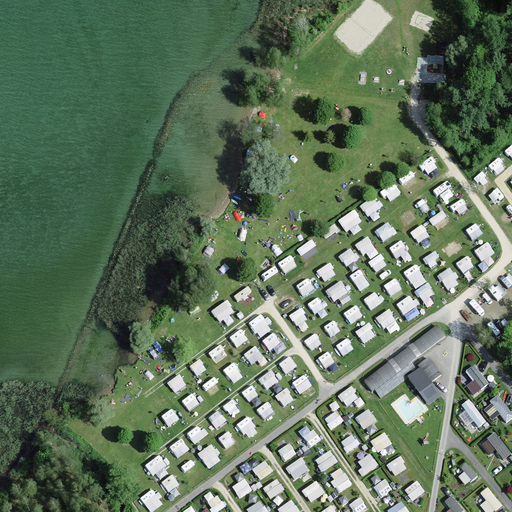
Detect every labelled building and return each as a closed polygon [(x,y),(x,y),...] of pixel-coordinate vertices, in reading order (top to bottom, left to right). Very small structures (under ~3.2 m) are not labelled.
[(401,177),(404,186),(417,182),(414,173),(401,177)] [(390,199),(401,192),(396,184),(385,190),(390,199)] [(423,212),(436,203),(429,193),(416,202),(423,212)] [(373,197),(363,205),(374,218),(384,210),(373,197)] [(461,219),(472,211),(462,198),(451,205),(461,219)] [(403,223),(417,218),(412,207),(399,212),(403,223)] [(339,219),(346,231),(364,219),(356,208),(339,219)] [(431,217),(437,228),(450,221),(444,209),(431,217)] [(384,240),(397,230),(389,220),(376,230),(384,240)] [(472,238),(483,233),(478,223),(467,228),(472,238)] [(417,241),(430,236),(425,224),(412,230),(417,241)] [(358,242),(369,259),(380,253),(369,235),(358,242)] [(451,254),(461,246),(455,237),(444,244),(451,254)] [(312,238),(298,249),(302,254),(316,244),(312,238)] [(397,257),(409,250),(403,239),(391,247),(397,257)] [(476,249),(483,259),(496,251),(489,240),(476,249)] [(339,256),(347,266),(359,256),(351,246),(339,256)] [(376,271),(388,263),(382,253),(369,260),(376,271)] [(286,271),(298,263),(292,254),(280,262),(286,271)] [(464,271),(474,264),(468,256),(459,263),(464,271)] [(323,279),(337,274),(332,262),(318,267),(323,279)] [(412,282),(425,274),(417,263),(405,271),(412,282)] [(356,286),(371,276),(364,265),(349,275),(356,286)] [(449,289),(461,282),(450,266),(439,274),(449,289)] [(295,285),(302,296),(316,287),(309,276),(295,285)] [(390,294),(403,288),(398,277),(385,283),(390,294)] [(327,289),(334,301),(349,292),(342,280),(327,289)] [(428,281),(416,290),(424,300),(436,290),(428,281)] [(282,306),(295,302),(290,290),(278,295),(282,306)] [(365,298),(372,308),(383,300),(376,290),(365,298)] [(404,314),(418,305),(411,294),(397,303),(404,314)] [(310,301),(315,312),(326,307),(321,296),(310,301)] [(211,310),(219,322),(225,317),(228,322),(236,316),(225,300),(211,310)] [(351,322),(364,314),(357,303),(344,312),(351,322)] [(294,324),(307,320),(303,308),(290,312),(294,324)] [(384,326),(397,318),(390,308),(377,316),(384,326)] [(262,313),(251,319),(258,330),(269,324),(262,313)] [(325,325),(329,335),(341,330),(336,320),(325,325)] [(364,341),(378,333),(371,321),(357,329),(364,341)] [(231,335),(238,345),(250,337),(243,327),(231,335)] [(421,358),(446,339),(437,327),(412,346),(421,358)] [(264,339),(277,353),(286,345),(274,331),(264,339)] [(307,339),(311,348),(322,342),(317,333),(307,339)] [(344,354),(355,348),(349,337),(337,344),(344,354)] [(222,343),(209,351),(216,361),(229,353),(222,343)] [(250,365),(264,354),(256,344),(242,355),(250,365)] [(421,358),(412,346),(408,349),(417,361),(421,358)] [(325,368),(337,360),(330,349),(318,357),(325,368)] [(392,361),(401,373),(417,361),(408,349),(392,361)] [(288,371),(299,364),(293,354),(282,361),(288,371)] [(432,383),(441,377),(429,360),(407,376),(419,393),(432,383)] [(225,369),(235,381),(244,373),(234,361),(225,369)] [(401,373),(392,361),(388,364),(397,375),(399,374),(401,373)] [(372,394),(397,375),(388,364),(363,382),(372,394)] [(475,364),(460,376),(475,394),(490,382),(475,364)] [(265,386),(278,381),(274,370),(261,375),(265,386)] [(176,391),(187,383),(181,373),(169,381),(176,391)] [(302,389),(312,383),(306,373),(296,379),(302,389)] [(432,383),(419,393),(429,405),(441,396),(432,383)] [(345,404),(360,397),(355,385),(339,392),(345,404)] [(277,394),(285,404),(295,397),(287,386),(277,394)] [(189,408),(200,403),(194,393),(184,398),(189,408)] [(501,413),(507,421),(511,417),(511,409),(501,394),(484,406),(493,419),(501,413)] [(470,397),(462,404),(467,409),(458,416),(466,426),(475,419),(480,425),(488,419),(470,397)] [(229,414),(241,408),(237,398),(224,403),(229,414)] [(270,400),(258,409),(265,418),(277,409),(270,400)] [(173,407),(163,415),(170,424),(180,416),(173,407)] [(370,407),(356,416),(364,428),(378,419),(370,407)] [(218,410),(210,417),(218,426),(226,419),(218,410)] [(340,410),(326,415),(330,427),(344,422),(340,410)] [(238,423),(249,437),(260,429),(248,415),(238,423)] [(310,422),(297,431),(309,447),(321,439),(310,422)] [(229,430),(219,437),(226,447),(236,439),(229,430)] [(371,438),(378,451),(386,447),(388,452),(396,449),(387,431),(371,438)] [(491,453),(497,448),(505,458),(511,452),(511,451),(497,431),(482,442),(491,453)] [(341,441),(348,451),(361,443),(354,432),(341,441)] [(285,459),(297,453),(292,442),(279,448),(285,459)] [(209,467),(223,458),(212,443),(199,452),(209,467)] [(357,461),(365,473),(379,463),(371,451),(357,461)] [(146,464),(154,475),(168,464),(160,453),(146,464)] [(249,461),(261,479),(272,471),(260,454),(249,461)] [(395,474),(409,465),(401,454),(388,463),(395,474)] [(289,465),(302,483),(314,474),(301,456),(289,465)] [(169,490),(180,482),(174,473),(162,481),(169,490)] [(239,497),(253,489),(247,477),(233,485),(239,497)] [(264,487),(271,497),(285,487),(278,477),(264,487)] [(383,495),(394,487),(386,477),(375,485),(383,495)] [(418,478),(405,488),(414,499),(427,489),(418,478)] [(311,501),(326,491),(318,479),(303,488),(311,501)] [(475,496),(487,511),(492,511),(504,503),(489,485),(475,496)] [(156,486),(142,496),(149,506),(163,496),(156,486)] [(214,488),(204,494),(215,511),(225,506),(214,488)] [(453,494),(445,500),(451,507),(445,511),(444,511),(461,511),(466,508),(453,494)] [(355,511),(359,511),(369,507),(362,495),(350,502),(355,511)] [(280,511),(296,511),(300,509),(293,498),(278,508),(280,511)] [(389,508),(391,511),(408,511),(411,510),(402,498),(389,508)] [(268,511),(263,499),(248,506),(250,511),(268,511)] [(198,511),(194,503),(182,510),(182,511),(198,511)]
